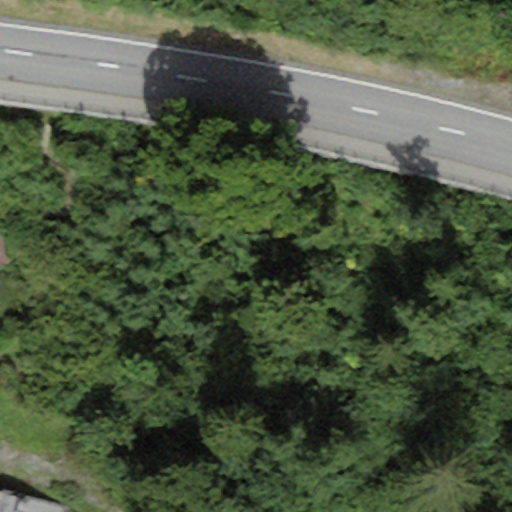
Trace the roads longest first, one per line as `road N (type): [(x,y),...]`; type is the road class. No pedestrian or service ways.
road 1 (primary): [(0,6),(511,313)]
road 2 (tertiary): [(0,53),(371,111),(511,147)]
